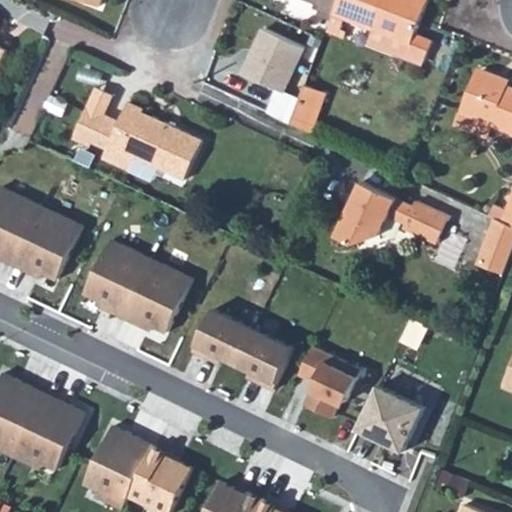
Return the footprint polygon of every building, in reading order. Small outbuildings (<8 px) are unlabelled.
[(314,0),(323,4),(322,8),(328,10),(336,13),(340,0),(314,0)] [(340,0),(336,13),(348,17),(378,29),(414,43),(408,56),(425,63),(433,41),(417,34),(430,0),(340,0)] [(328,10),(322,26),(330,29),(336,13),(328,10)] [(330,29),(329,30),(341,35),(348,17),(336,13),(330,29)] [(263,28),(243,73),(276,88),(287,92),(307,47),(263,28)] [(414,43),(378,29),(373,44),(408,58),(408,56),(414,43)] [(0,68),(9,49),(0,45),(0,68)] [(479,67),(477,73),(509,85),(511,79),(479,67)] [(477,73),(462,112),(494,124),(511,131),(511,86),(509,85),(477,73)] [(313,132),(329,95),(308,86),(302,99),(292,123),(313,132)] [(302,99),(287,92),(276,88),(266,112),(292,123),(302,99)] [(114,139),(113,144),(140,156),(189,179),(206,139),(147,112),(148,108),(132,100),(123,118),(114,139)] [(78,133),(96,142),(100,133),(109,111),(91,104),(78,133)] [(109,111),(100,133),(114,139),(123,118),(109,111)] [(494,124),(462,112),(458,122),(489,134),(494,124)] [(100,133),(96,142),(110,148),(113,144),(114,139),(100,133)] [(113,144),(110,148),(105,159),(133,172),(140,156),(113,144)] [(364,180),(340,234),(357,242),(384,234),(393,214),(408,221),(406,227),(441,242),(454,214),(419,199),(417,203),(364,180)] [(44,206),(2,186),(0,191),(0,250),(4,252),(1,258),(15,265),(44,206)] [(84,226),(44,206),(15,265),(29,272),(32,266),(59,278),(84,226)] [(511,261),(511,225),(497,218),(486,247),(492,250),(486,266),(507,275),(511,261)] [(153,259),(112,239),(87,292),(114,305),(111,311),(125,318),(153,259)] [(492,250),(486,247),(480,264),(486,266),(492,250)] [(153,259),(125,318),(139,325),(142,319),(169,332),(195,278),(153,259)] [(256,328),(215,308),(195,350),(209,357),(212,350),(239,363),(256,328)] [(296,347),(256,328),(239,363),(266,375),(262,382),(276,389),(296,347)] [(364,369),(315,345),(301,374),(317,381),(306,403),(334,417),(343,398),(348,401),(364,369)] [(0,442),(0,447),(15,455),(45,392),(5,372),(0,382),(0,439),(1,440),(0,442)] [(425,405),(380,383),(359,428),(403,450),(425,405)] [(86,411),(45,392),(15,455),(33,463),(36,457),(59,469),(86,411)] [(155,445),(114,425),(87,482),(110,493),(107,500),(125,508),(131,494),(155,445)] [(169,452),(155,445),(131,494),(167,511),(173,511),(194,468),(168,455),(169,452)] [(250,494),(222,481),(207,511),(257,511),(265,498),(251,491),(250,494)] [(279,505),(265,498),(257,511),(285,511),(277,508),(279,505)] [(489,511),(467,503),(463,511),(489,511)]
